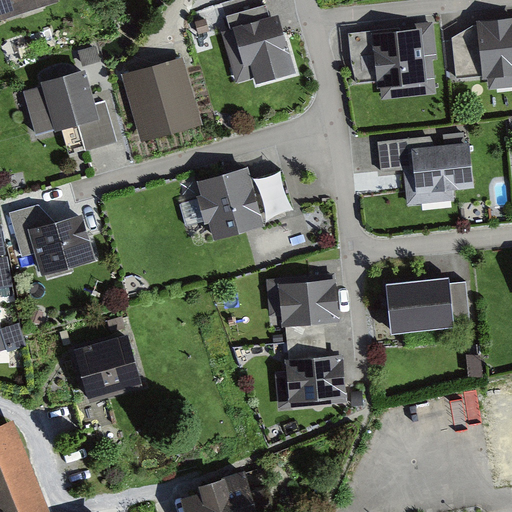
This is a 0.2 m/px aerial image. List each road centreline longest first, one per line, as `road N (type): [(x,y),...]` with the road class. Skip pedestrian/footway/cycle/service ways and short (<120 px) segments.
road 1 (residential): [(335,117),(78,190)]
road 2 (residential): [(354,254),(511,235)]
road 3 (residential): [(335,117),(354,254)]
road 4 (residential): [(305,0),(335,117)]
